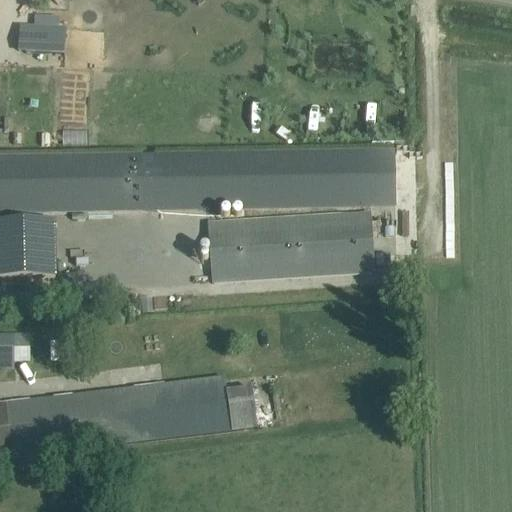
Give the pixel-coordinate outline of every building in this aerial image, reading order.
[(67,28),(42,30),(27,31),(28,57),(70,54),(67,28)] [(140,155),(0,160),(0,217),(395,210),(394,147),(153,155),(153,168),(140,168),(140,155)] [(208,227),(213,285),(374,274),(370,216),(208,227)] [(0,282),(56,281),(55,222),(0,223),(0,282)] [(0,371),(12,371),(11,336),(0,336),(0,371)] [(226,392),(225,381),(0,407),(0,460),(20,458),(34,457),(255,431),(251,390),(226,392)] [(34,457),(20,458),(21,472),(35,470),(34,457)]
